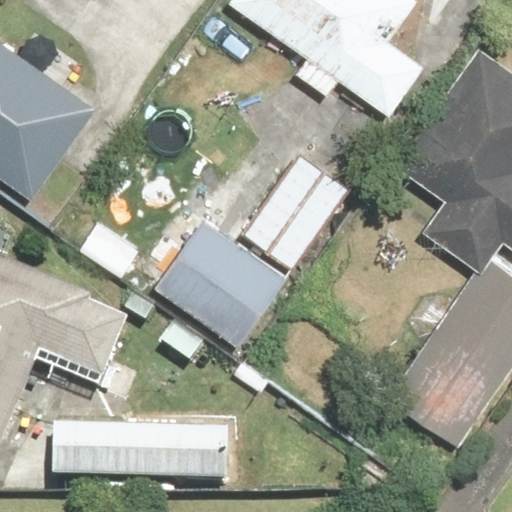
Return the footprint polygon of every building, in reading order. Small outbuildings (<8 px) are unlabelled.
[(245,0),(394,109),(432,59),(397,33),(421,0),(245,0)] [(102,99),(0,26),(0,175),(31,197),(102,99)] [(511,59),(482,40),(402,161),(450,192),(428,226),(488,265),(508,233),(511,235),(511,261),(499,253),(399,404),(463,446),(511,372),(511,59)] [(156,286),(234,342),(346,186),(298,151),(237,237),(207,215),(156,286)] [(96,288),(0,251),(0,450),(4,452),(45,347),(109,372),(132,313),(93,298),(96,288)] [(229,430),(51,423),(49,476),(227,484),(229,430)]
